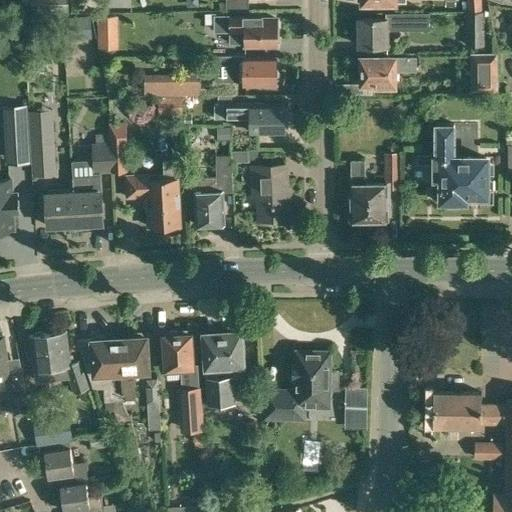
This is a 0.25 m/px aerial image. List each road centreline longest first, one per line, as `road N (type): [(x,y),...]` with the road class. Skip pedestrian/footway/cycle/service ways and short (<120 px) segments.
road 1 (tertiary): [(0,293),(325,272)]
road 2 (residential): [(325,272),(313,0)]
road 3 (residential): [(384,511),(396,271)]
